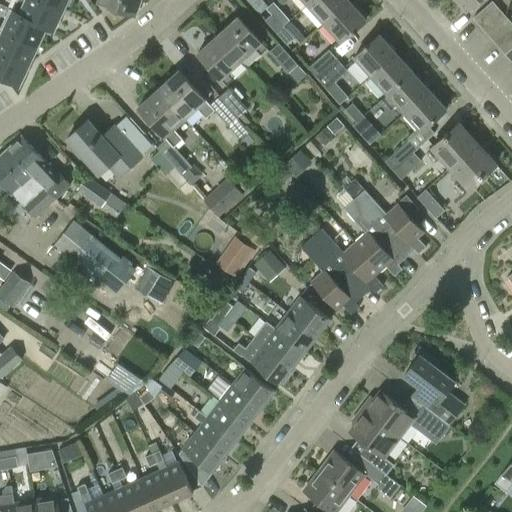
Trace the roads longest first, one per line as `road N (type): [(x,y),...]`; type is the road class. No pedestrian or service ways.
road 1 (residential): [(256,496),(365,344),(449,265)]
road 2 (residential): [(0,129),(125,46),(178,0)]
road 3 (residential): [(404,0),(511,121)]
road 4 (residential): [(449,265),(493,354),(511,368)]
